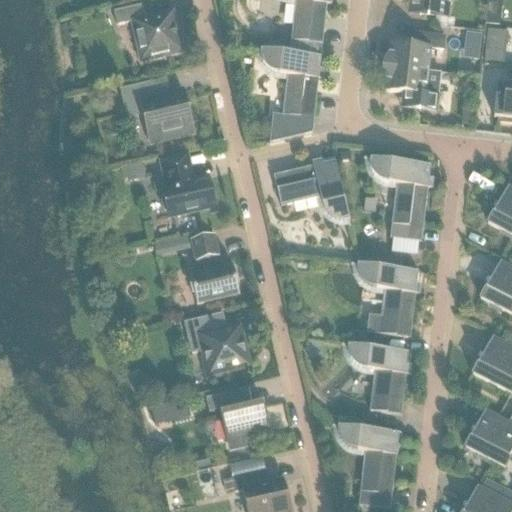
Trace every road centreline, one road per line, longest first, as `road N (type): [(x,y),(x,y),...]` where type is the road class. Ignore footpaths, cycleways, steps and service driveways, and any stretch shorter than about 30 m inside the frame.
road 1 (residential): [(321,511),(200,0)]
road 2 (residential): [(460,148),(423,511)]
road 3 (residential): [(460,148),(344,135),(359,0)]
